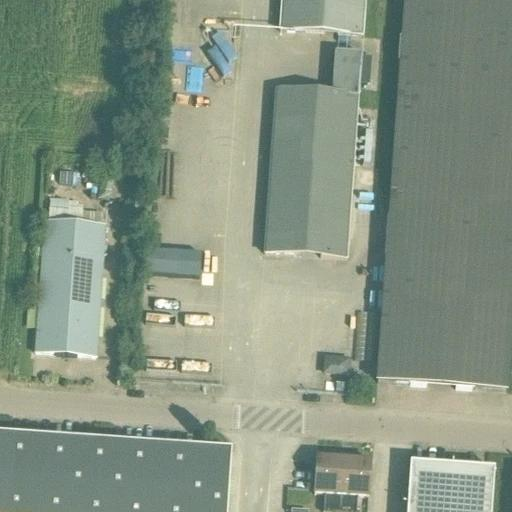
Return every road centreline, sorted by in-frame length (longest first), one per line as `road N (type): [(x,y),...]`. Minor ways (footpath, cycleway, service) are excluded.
road 1 (unclassified): [(511,438),(0,401)]
road 2 (unknown): [(230,417),(255,0)]
